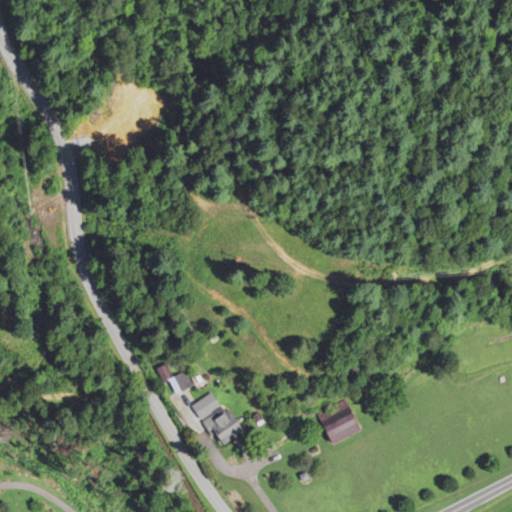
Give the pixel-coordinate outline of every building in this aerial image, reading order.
[(53,189),(42,175),(29,185),(39,199),(53,189)] [(511,347),(511,334),(495,334),(495,347),(511,347)] [(478,338),(482,351),(493,348),(490,335),(478,338)] [(159,383),(164,381),(171,395),(187,386),(179,371),(169,377),(161,365),(152,370),(159,383)] [(189,404),(218,446),(238,433),(210,391),(189,404)] [(364,431),(357,415),(327,428),(335,445),(364,431)]
